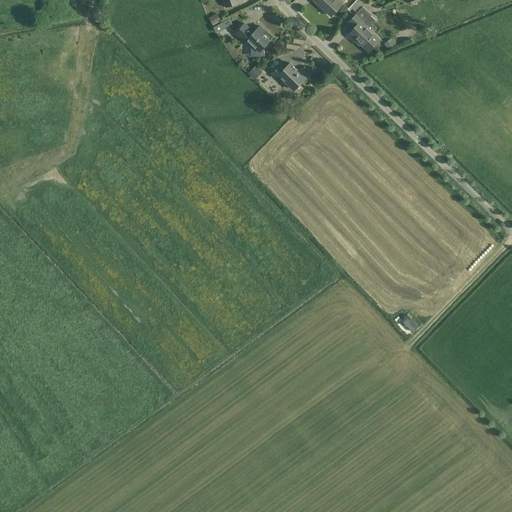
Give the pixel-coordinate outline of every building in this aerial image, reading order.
[(255,16),(270,10),(265,0),(262,0),(251,4),(255,16)] [(314,0),(321,6),(321,5),(325,8),(324,9),(331,15),(345,0),(314,0)] [(371,14),(363,6),(349,21),(355,26),(349,33),(356,39),(356,38),(361,42),(360,43),(369,51),(380,39),(368,28),(376,20),(371,15),(371,14)] [(221,21),(217,13),(209,17),(213,25),(221,21)] [(229,18),(220,23),(223,29),(232,24),(229,18)] [(247,40),(253,46),(251,48),(252,56),(264,56),(265,50),(262,48),(270,40),(263,33),(265,31),(260,26),(254,32),(244,23),(235,33),(245,43),(247,40)] [(393,38),(392,39),(391,37),(384,43),(389,50),(396,44),(396,43),(397,43),(393,38)] [(299,71),(290,63),(284,68),(280,64),(271,73),(276,78),(278,75),(294,90),(308,75),(302,69),(299,71)] [(262,72),(256,65),(248,73),(255,80),(262,72)] [(401,320),(413,332),(419,326),(407,314),(401,320)]
